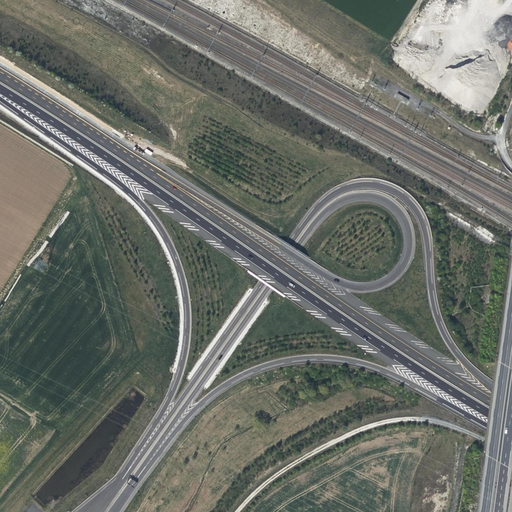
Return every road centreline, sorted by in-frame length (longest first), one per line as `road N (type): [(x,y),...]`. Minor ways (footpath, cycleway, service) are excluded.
road 1 (motorway): [(132,484),(320,212),(346,195),(373,194),(401,213),(409,248),(391,278),(377,285),(338,282),(132,150),(118,150)]
road 2 (motorway): [(511,398),(468,368),(445,339),(415,210),(385,186),(353,184),(304,220),(121,479)]
road 3 (motorway): [(0,89),(370,339),(511,425)]
road 4 (motorway): [(0,99),(141,202),(180,272),(186,327),(179,374),(121,479)]
road 5 (motorway): [(511,411),(118,150)]
road 6 (motorway): [(132,484),(205,396),(243,372),(299,357),(386,371),(511,438)]
road 7 (primary): [(511,314),(483,511)]
road 8 (motorway): [(118,150),(0,75)]
